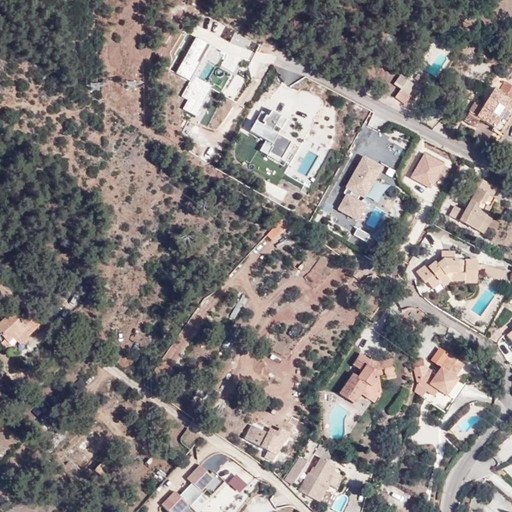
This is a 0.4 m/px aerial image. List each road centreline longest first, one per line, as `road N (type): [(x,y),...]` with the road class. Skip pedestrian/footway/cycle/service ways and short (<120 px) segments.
road 1 (residential): [(307,511),(262,471),(101,359)]
road 2 (residential): [(510,414),(509,374),(493,351),(389,280)]
